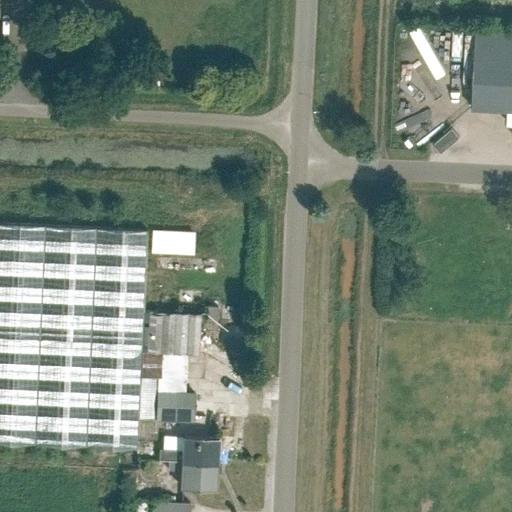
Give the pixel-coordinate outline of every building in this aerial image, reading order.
[(511,122),(511,29),(476,27),(472,107),(507,108),(506,122),(511,122)] [(0,439),(136,446),(137,445),(140,374),(141,350),(184,352),(198,352),(200,313),(174,311),(143,309),(146,229),(0,222),(0,439)] [(194,231),(152,229),(151,251),(193,253),(194,231)] [(217,320),(218,305),(207,305),(206,319),(217,320)] [(156,390),(183,391),(184,352),(141,350),(140,374),(157,375),(156,390)] [(195,392),(183,391),(156,390),(155,418),(194,420),(195,392)] [(168,460),(217,462),(219,436),(183,435),(182,449),(160,448),(159,458),(168,458),(168,460)] [(216,487),(217,462),(168,460),(168,469),(181,469),(180,485),(216,487)] [(107,511),(133,511),(134,498),(135,481),(136,469),(123,468),(110,468),(107,511)] [(188,511),(189,501),(147,499),(134,498),(133,511),(188,511)]
